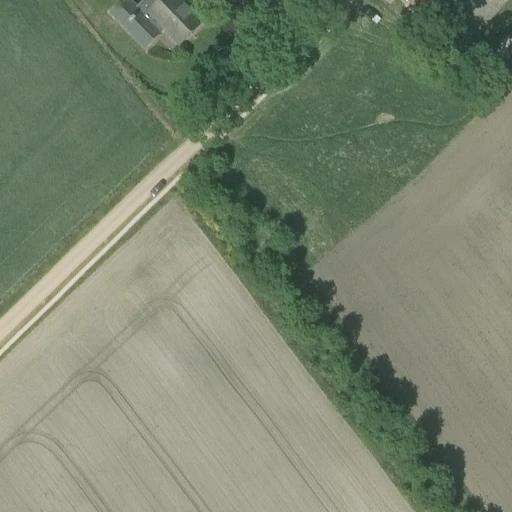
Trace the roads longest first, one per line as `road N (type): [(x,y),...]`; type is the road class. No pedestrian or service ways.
road 1 (track): [(256,92),(0,338)]
road 2 (unclassified): [(343,0),(256,92)]
